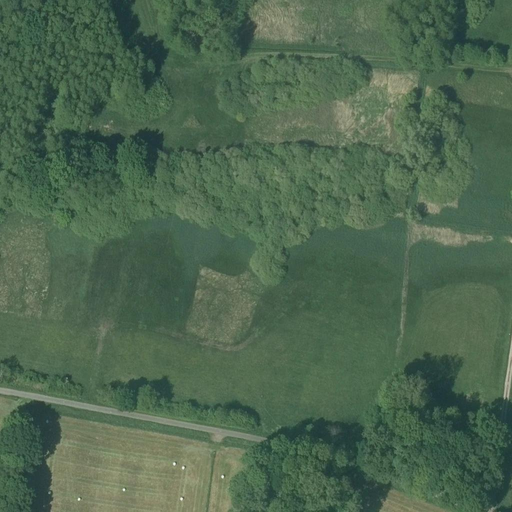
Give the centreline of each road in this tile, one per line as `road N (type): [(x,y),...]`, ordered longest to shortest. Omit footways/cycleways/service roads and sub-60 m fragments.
road 1 (track): [(0,391),(264,441),(479,511)]
road 2 (track): [(491,511),(511,354)]
